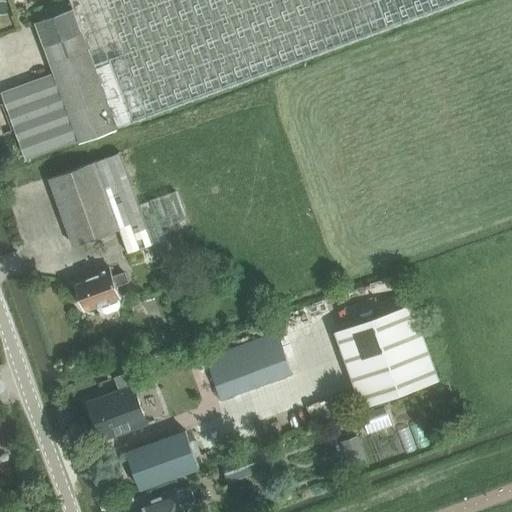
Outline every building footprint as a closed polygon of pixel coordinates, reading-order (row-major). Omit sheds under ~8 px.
[(5,92),(14,115),(28,155),(79,136),(81,142),(119,129),(118,127),(465,0),(71,0),(75,7),(35,23),(54,73),(5,92)] [(163,228),(186,219),(176,191),(151,200),(151,201),(139,205),(121,153),(96,161),(51,178),(75,247),(121,230),(129,253),(140,249),(140,250),(167,240),(163,228)] [(126,272),(114,277),(111,268),(98,272),(99,275),(76,283),(86,309),(101,304),(104,312),(108,314),(119,310),(121,306),(118,298),(122,297),(117,285),(128,281),(126,272)] [(413,303),(337,330),(364,406),(440,379),(413,303)] [(277,331),(206,357),(222,400),(293,374),(277,331)] [(136,370),(116,377),(121,390),(89,402),(103,440),(148,423),(134,387),(142,384),(136,370)] [(384,408),(362,417),(369,433),(390,425),(384,408)] [(351,419),(344,421),(347,430),(354,428),(351,419)] [(187,430),(129,450),(142,488),(200,467),(187,430)] [(272,467),(265,446),(222,461),(229,481),(272,467)] [(185,511),(183,505),(196,500),(191,485),(178,490),(176,486),(162,491),(163,495),(144,502),(147,511),(185,511)]
